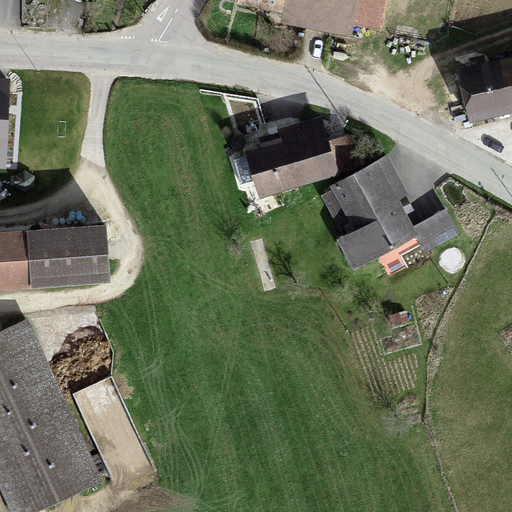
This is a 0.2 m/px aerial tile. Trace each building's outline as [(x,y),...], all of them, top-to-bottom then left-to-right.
[(237,0),(237,8),(368,27),(371,0),(237,0)] [(511,56),(458,68),(467,113),(507,105),(510,119),(511,118),(511,56)] [(280,136),(244,147),(258,191),(330,169),(314,118),(278,130),(280,136)] [(397,189),(381,155),(322,183),(345,232),(340,234),(351,255),(407,229),(390,193),(397,189)] [(17,227),(19,275),(100,272),(98,224),(17,227)] [(17,227),(0,227),(0,275),(19,275),(17,227)] [(21,321),(0,330),(0,485),(12,511),(16,511),(94,476),(21,321)]
